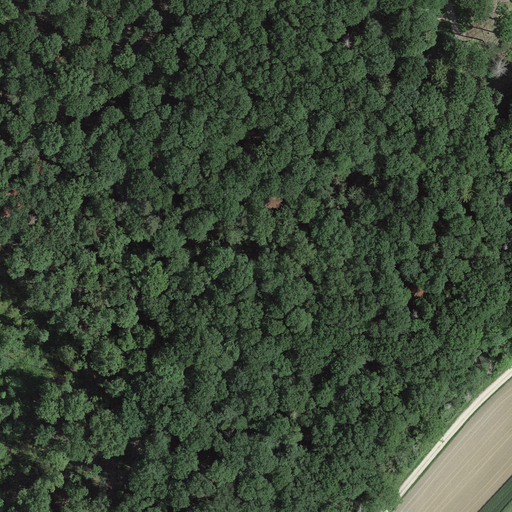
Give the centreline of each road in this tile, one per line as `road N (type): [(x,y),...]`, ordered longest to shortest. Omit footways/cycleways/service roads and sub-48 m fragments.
road 1 (track): [(445,0),(494,181),(511,207)]
road 2 (track): [(511,369),(385,511)]
